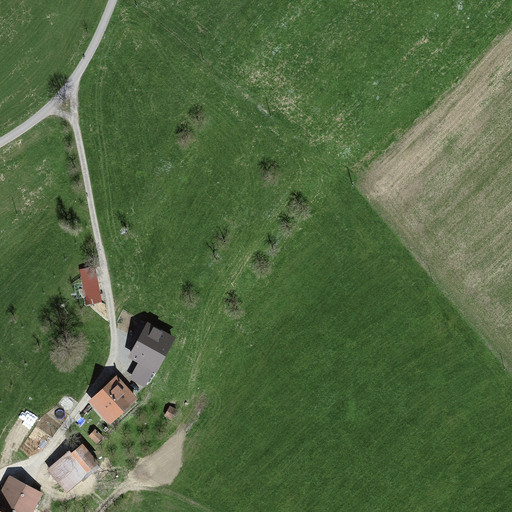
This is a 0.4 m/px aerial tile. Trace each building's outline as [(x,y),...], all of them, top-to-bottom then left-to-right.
[(95,267),(81,270),(88,307),(102,305),(95,267)] [(148,325),(129,359),(157,376),(177,341),(148,325)] [(146,390),(153,376),(136,367),(129,381),(146,390)] [(120,379),(92,404),(114,428),(142,403),(120,379)] [(9,436),(22,444),(38,418),(26,410),(9,436)] [(84,445),(50,475),(69,497),(103,468),(84,445)] [(1,511),(39,511),(48,495),(18,479),(1,511)]
